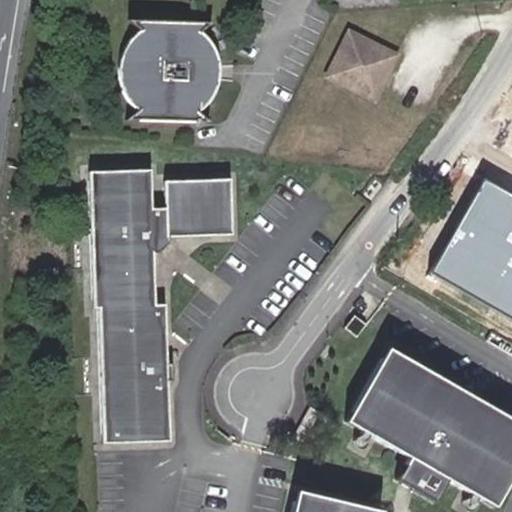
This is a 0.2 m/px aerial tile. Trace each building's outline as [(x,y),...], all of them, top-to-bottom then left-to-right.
[(189,39),(202,28),(118,26),(128,37),(122,42),(117,47),(112,54),(109,61),(107,68),(106,76),(106,83),(107,91),(110,98),(114,105),(119,111),(124,116),(114,126),(199,129),(184,117),(190,112),(195,106),(199,100),(202,93),(204,86),(205,79),(205,72),(204,64),(202,57),(198,51),(194,44),(189,39)] [(386,76),(394,61),(348,39),(327,83),(373,105),(381,89),(386,76)] [(384,91),(390,78),(386,76),(381,89),(384,91)] [(170,385),(175,385),(175,367),(170,367),(167,308),(157,308),(155,256),(161,256),(170,246),(170,240),(233,238),(231,182),(166,185),(167,209),(154,209),(153,172),(92,175),(97,311),(102,311),(106,445),(172,443),(170,385)] [(511,198),(481,181),(428,275),(511,322),(511,198)] [(346,324),(358,333),(368,321),(356,312),(346,324)] [(493,505),(511,472),(511,419),(387,345),(345,418),(407,455),(394,477),(432,499),(445,477),(493,505)] [(301,419),(310,424),(319,408),(310,403),(301,419)] [(291,436),(300,441),(309,425),(300,420),(291,436)] [(377,511),(379,508),(295,487),(288,511),(377,511)]
